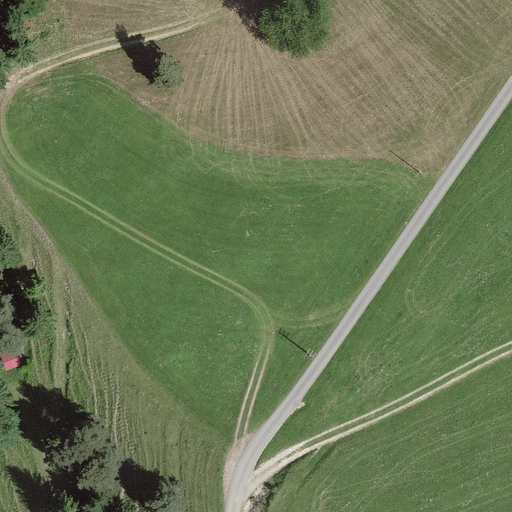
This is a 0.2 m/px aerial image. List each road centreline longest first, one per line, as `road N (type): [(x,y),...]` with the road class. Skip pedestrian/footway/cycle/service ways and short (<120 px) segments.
road 1 (unclassified): [(511,85),(260,441),(232,511)]
road 2 (track): [(236,493),(306,447),(511,347)]
road 3 (track): [(42,455),(60,377),(60,250)]
road 4 (track): [(242,474),(244,420),(267,336),(257,308)]
road 5 (track): [(53,497),(28,413),(0,362)]
